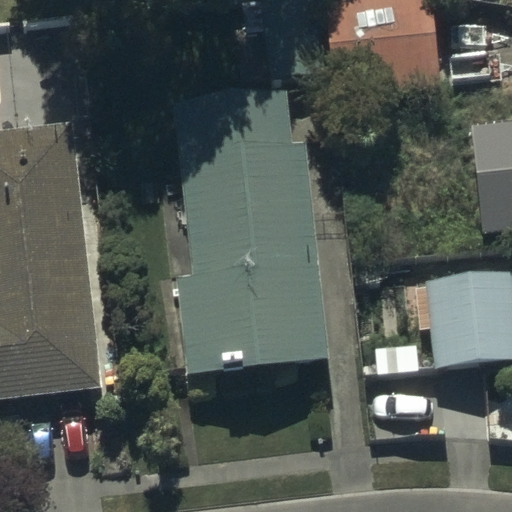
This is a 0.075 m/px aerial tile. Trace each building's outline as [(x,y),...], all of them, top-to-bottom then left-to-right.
[(294,0),(262,3),(271,84),(326,78),(318,0),(294,0)] [(430,0),(392,0),(325,7),(335,97),(440,85),(430,0)] [(187,380),(329,365),(306,149),(291,151),(285,98),(176,110),(194,281),(176,283),(187,380)] [(511,130),(472,135),(484,241),(511,237),(511,130)] [(0,405),(101,395),(73,131),(0,138),(0,405)] [(511,277),(424,288),(434,376),(511,367),(511,277)]
